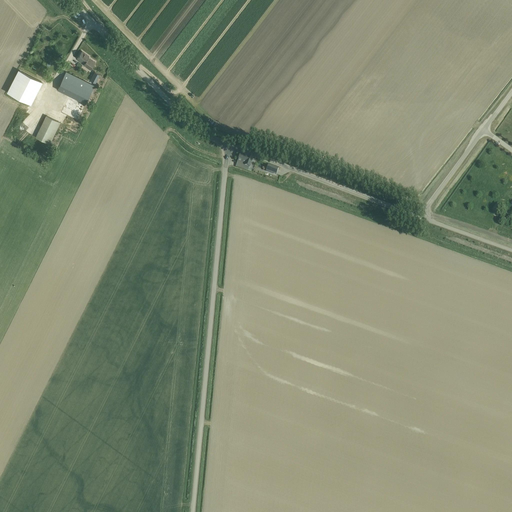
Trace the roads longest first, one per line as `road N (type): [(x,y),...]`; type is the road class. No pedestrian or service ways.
road 1 (unclassified): [(192,511),(228,145)]
road 2 (unclassified): [(228,145),(193,126),(71,0)]
road 3 (unclassified): [(228,145),(419,217)]
road 4 (unclassified): [(419,217),(511,93)]
